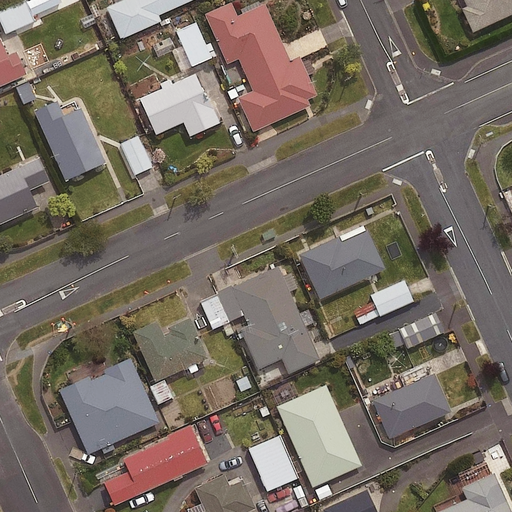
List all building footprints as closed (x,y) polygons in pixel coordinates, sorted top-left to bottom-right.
[(129,0),(108,9),(122,41),(162,24),(159,17),(198,0),(129,0)] [(511,15),(511,0),(461,0),(466,9),(462,10),(473,34),(511,15)] [(35,23),(27,3),(0,13),(0,20),(6,35),(35,23)] [(231,5),(206,16),(227,64),(238,59),(254,93),(239,100),(253,132),(310,107),(308,101),(318,97),(299,56),(290,60),(265,5),(237,18),(231,5)] [(212,59),(196,23),(176,32),(192,68),(212,59)] [(0,40),(0,88),(27,77),(16,54),(8,57),(0,40)] [(195,76),(139,101),(155,137),(183,125),(189,139),(218,127),(195,76)] [(27,83),(15,88),(23,106),(36,101),(27,83)] [(105,165),(81,110),(40,129),(64,183),(105,165)] [(152,168),(137,138),(120,146),(135,176),(152,168)] [(39,161),(0,178),(0,226),(37,210),(29,193),(49,184),(39,161)] [(382,266),(364,226),(336,239),(334,234),(296,251),(316,295),(382,266)] [(275,262),(228,283),(245,323),(238,326),(255,366),(278,356),(285,372),(317,358),(275,262)] [(401,277),(366,291),(369,299),(352,306),(358,322),(411,300),(401,277)] [(205,354),(186,313),(162,324),(166,331),(161,333),(154,318),(130,328),(152,377),(205,354)] [(436,334),(427,313),(397,326),(406,347),(436,334)] [(85,452),(157,419),(129,358),(57,391),(85,452)] [(430,370),(368,396),(385,436),(447,409),(430,370)] [(169,395),(161,377),(147,383),(155,401),(169,395)] [(359,462),(323,382),(273,404),(310,485),(359,462)] [(204,460),(188,424),(119,455),(124,468),(101,478),(111,501),(204,460)] [(295,474),(277,432),(246,446),(264,488),(295,474)] [(221,470),(190,484),(200,508),(191,511),(240,511),(253,506),(240,476),(226,482),(221,470)] [(508,511),(491,470),(457,485),(463,497),(432,510),(433,511),(508,511)] [(373,511),(362,488),(320,506),(323,511),(373,511)]
